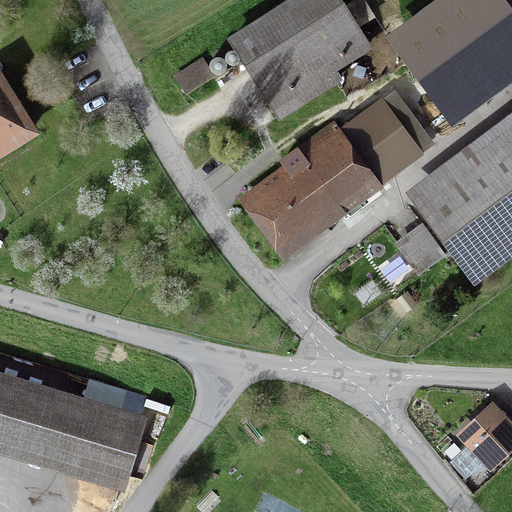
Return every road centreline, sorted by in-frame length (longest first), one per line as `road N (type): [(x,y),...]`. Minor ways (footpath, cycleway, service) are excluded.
road 1 (residential): [(354,378),(213,219),(91,0)]
road 2 (residential): [(0,294),(220,358)]
road 3 (residential): [(220,358),(207,417),(136,511)]
road 4 (residential): [(465,511),(354,378)]
road 5 (residential): [(354,378),(511,379)]
road 6 (residential): [(220,358),(354,378)]
